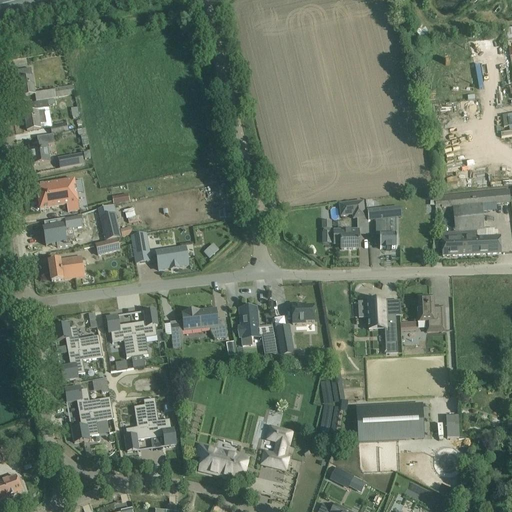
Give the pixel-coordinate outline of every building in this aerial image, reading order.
[(414,30),(421,39),(429,33),(422,24),(414,30)] [(22,97),(35,95),(35,94),(32,78),(31,70),(17,71),(18,72),(20,72),(21,79),(19,80),(22,97)] [(55,91),(35,94),(35,95),(36,102),(57,99),(57,98),(74,95),(72,87),(55,90),(55,91)] [(71,110),(72,118),(73,118),(73,120),(78,119),(77,117),(79,117),(77,109),(71,110)] [(46,128),(52,127),(49,110),(34,112),(24,114),(27,132),(40,130),(40,128),(46,127),(46,128)] [(50,128),(51,134),(68,131),(67,125),(50,128)] [(88,145),(85,129),(77,130),(78,135),(79,137),(80,136),(83,147),(88,145)] [(53,136),(47,137),(37,138),(38,146),(29,148),(32,166),(50,164),(47,146),(54,145),(53,136)] [(57,159),(59,169),(83,165),(81,155),(57,159)] [(74,181),(36,187),(40,211),(66,206),(68,213),(79,211),(78,204),(77,194),(84,193),(82,182),(75,183),(74,181)] [(104,189),(104,201),(115,201),(115,188),(104,189)] [(484,230),(482,206),(510,204),(509,190),(437,197),(436,209),(452,208),(454,230),(455,234),(459,234),(476,233),(477,233),(484,232),(484,230)] [(363,202),(339,206),(340,218),(352,217),(353,221),(366,219),(363,202)] [(367,211),(368,223),(369,223),(369,222),(375,222),(375,237),(379,237),(380,250),(380,249),(385,249),(385,251),(391,251),(391,249),(396,249),(396,250),(397,250),(396,235),(396,236),(387,236),(387,220),(392,220),(391,209),(367,211)] [(115,215),(100,218),(105,243),(121,239),(115,215)] [(45,228),(43,228),(46,246),(56,244),(57,248),(66,246),(63,231),(81,228),(79,217),(44,223),(45,228)] [(500,254),(500,238),(495,238),(494,229),(484,230),(484,232),(477,233),(476,233),(459,234),(460,256),(500,254)] [(443,257),(460,256),(459,234),(455,234),(454,230),(453,230),(453,234),(441,235),(443,257)] [(358,232),(334,233),(334,245),(341,245),(341,250),(359,250),(359,236),(358,236),(358,232)] [(146,234),(132,237),(135,256),(136,264),(150,262),(146,234)] [(117,242),(96,247),(98,257),(119,251),(117,242)] [(212,244),(204,252),(210,258),(218,251),(212,244)] [(188,267),(185,250),(156,254),(159,272),(170,270),(171,271),(179,270),(178,269),(188,267)] [(84,278),(84,275),(81,258),(49,263),(52,283),(84,278)] [(444,319),(434,319),(433,300),(431,300),(431,299),(431,298),(429,297),(427,298),(426,298),(425,299),(425,300),(418,300),(419,309),(417,309),(417,324),(426,323),(426,333),(445,332),(444,319)] [(378,303),(354,304),(354,305),(358,304),(358,317),(368,317),(371,317),(371,321),(371,324),(384,324),(385,342),(385,344),(388,344),(388,345),(397,344),(396,318),(396,317),(385,317),(384,304),(382,304),(382,305),(378,305),(378,303)] [(299,308),(299,306),(292,306),(293,325),(314,324),(314,307),(299,308)] [(262,337),(265,356),(277,354),(272,328),(258,329),(256,309),(239,311),(241,328),(239,328),(240,339),(242,339),(242,340),(251,339),(259,338),(262,337)] [(216,311),(199,313),(201,330),(210,329),(211,332),(215,340),(227,339),(224,320),(217,321),(216,311)] [(145,323),(132,326),(137,359),(142,358),(148,357),(146,340),(157,338),(155,327),(157,327),(155,312),(148,313),(145,314),(144,314),(145,323)] [(183,340),(182,333),(201,330),(199,313),(199,312),(183,314),(183,315),(182,315),(183,322),(170,324),(173,350),(181,349),(183,340)] [(113,319),(106,320),(109,335),(111,334),(112,345),(124,343),(126,360),(137,359),(132,326),(119,328),(117,319),(117,318),(116,318),(113,319)] [(399,323),(399,332),(415,332),(415,323),(399,323)] [(68,327),(54,329),(55,337),(56,341),(56,343),(65,341),(68,354),(101,348),(99,337),(79,341),(77,329),(69,330),(68,327)] [(289,328),(276,330),(281,357),(283,356),(284,360),(294,359),(293,355),(294,355),(289,328)] [(233,344),(226,345),(228,355),(235,353),(233,344)] [(70,368),(61,369),(61,371),(62,374),(63,383),(78,380),(77,377),(85,375),(83,363),(103,359),(101,348),(68,354),(70,368)] [(107,381),(99,382),(101,392),(102,395),(109,393),(107,381)] [(79,389),(65,391),(66,399),(67,403),(67,405),(67,404),(76,403),(79,416),(112,410),(110,399),(90,403),(88,391),(80,392),(79,389)] [(155,400),(144,402),(145,407),(150,440),(163,438),(165,448),(166,448),(169,447),(176,446),(174,431),(171,431),(170,421),(158,423),(155,400)] [(423,440),(422,406),(357,409),(359,443),(423,440)] [(127,438),(125,439),(127,454),(134,452),(137,452),(138,452),(137,442),(150,440),(145,407),(134,409),(137,429),(126,431),(127,438)] [(72,431),(72,433),(73,436),(74,445),(89,442),(88,439),(99,437),(97,424),(114,421),(112,410),(79,416),(81,430),(72,431)] [(444,416),(445,438),(458,438),(458,416),(444,416)] [(508,432),(508,433),(511,432),(511,422),(507,423),(501,424),(502,433),(508,432)] [(266,456),(264,464),(284,469),(286,461),(282,460),(286,445),(289,446),(292,433),(279,430),(279,431),(271,429),(268,440),(276,442),(276,443),(277,443),(273,458),(266,456)] [(199,472),(201,472),(242,483),(248,460),(205,449),(199,472)] [(334,477),(332,480),(348,488),(353,478),(336,469),(332,476),(334,477)] [(0,500),(22,493),(16,477),(0,483),(0,500)]
